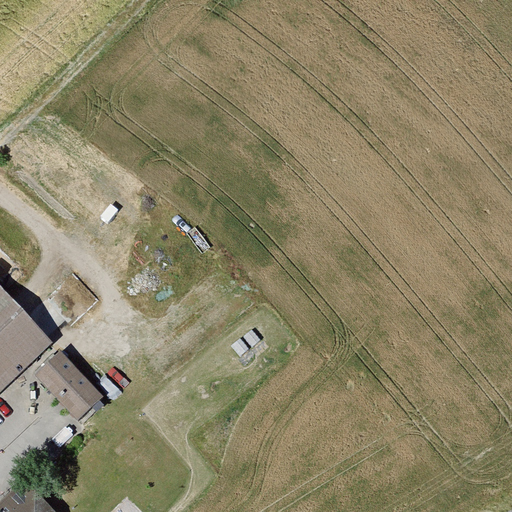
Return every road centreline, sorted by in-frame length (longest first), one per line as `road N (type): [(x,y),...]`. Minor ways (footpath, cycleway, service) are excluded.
road 1 (track): [(0,195),(55,244),(52,267),(11,312)]
road 2 (track): [(55,244),(110,295),(104,316),(77,348)]
